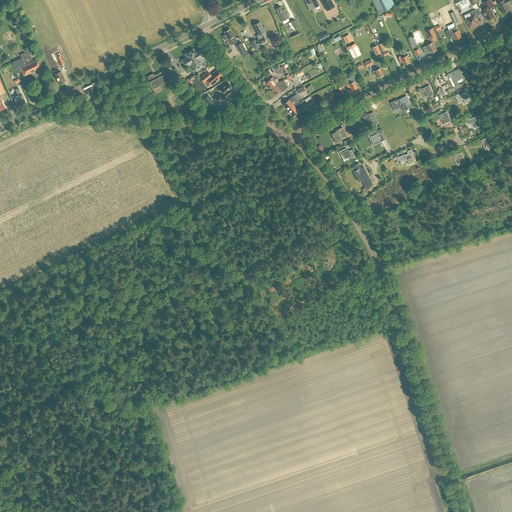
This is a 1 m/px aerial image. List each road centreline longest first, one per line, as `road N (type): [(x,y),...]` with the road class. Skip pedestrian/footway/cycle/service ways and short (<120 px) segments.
road 1 (unclassified): [(462,511),(380,266),(295,137)]
road 2 (residential): [(295,137),(511,24)]
road 3 (unclassified): [(273,130),(108,116),(83,85)]
road 4 (track): [(349,209),(374,186),(378,158),(415,140),(432,145),(465,134)]
road 5 (track): [(511,223),(380,266)]
road 6 (tertiary): [(83,85),(201,26)]
road 7 (unclassified): [(273,130),(272,111),(201,26)]
